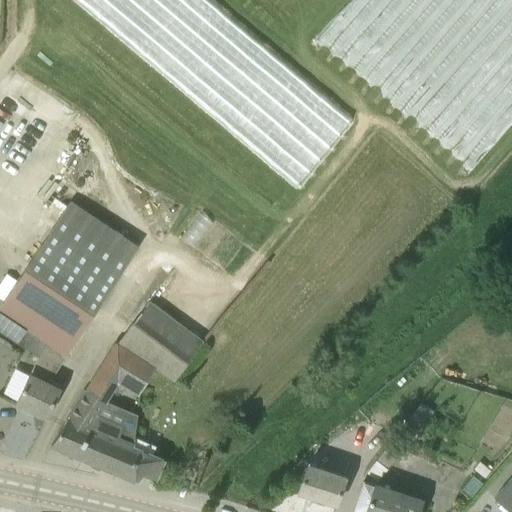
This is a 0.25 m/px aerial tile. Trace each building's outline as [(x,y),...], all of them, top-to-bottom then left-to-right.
[(354,0),(319,44),(329,59),(452,157),(461,172),(475,171),(511,123),(511,97),(489,100),(475,89),(475,76),(461,77),(477,56),(485,52),(484,32),(489,25),(483,19),(481,0),(354,0)] [(300,181),(353,118),(222,9),(213,20),(194,3),(180,19),(170,31),(173,33),(161,47),(169,54),(161,64),(300,181)] [(0,307),(0,332),(38,357),(58,370),(138,247),(70,201),(41,245),(0,307)] [(117,344),(154,369),(174,381),(203,342),(149,302),(117,344)] [(88,336),(71,361),(83,369),(100,343),(88,336)] [(154,369),(117,344),(85,394),(102,404),(117,380),(140,393),(154,369)] [(58,370),(38,357),(16,404),(46,418),(61,385),(51,380),(58,370)] [(70,454),(96,414),(102,404),(85,394),(50,446),(70,454)] [(421,404),(403,426),(414,435),(431,412),(421,404)] [(96,414),(70,454),(111,471),(127,443),(117,438),(123,425),(96,414)] [(127,443),(111,471),(138,482),(143,475),(156,481),(165,460),(127,443)] [(389,469),(398,458),(385,448),(383,451),(376,459),(389,469)] [(336,505),(345,479),(307,466),(298,493),(336,505)] [(508,511),(511,511),(511,476),(493,498),(508,511)] [(356,511),(417,511),(422,501),(363,481),(353,511),(356,511)]
